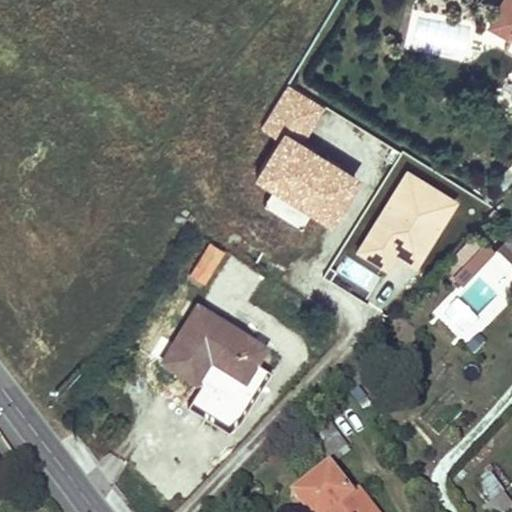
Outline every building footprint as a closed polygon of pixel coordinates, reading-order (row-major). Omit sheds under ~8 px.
[(511,0),(505,0),(489,29),(511,42),(511,41),(511,0)] [(256,174),(275,185),(263,203),(276,211),(301,227),(311,210),(332,223),(355,186),(357,184),(338,171),(342,165),(327,156),(323,162),(322,165),(310,157),(312,155),(316,148),(303,139),(325,105),(290,83),(264,125),(281,135),(256,174)] [(442,189),(406,167),(354,250),(390,272),(398,258),(415,269),(459,199),(442,189)] [(511,241),(509,239),(501,247),(511,257),(511,241)] [(223,250),(208,242),(189,274),(203,283),(223,250)] [(494,252),(485,243),(454,275),(464,285),(494,252)] [(265,347),(198,305),(162,362),(196,382),(210,359),(213,355),(218,358),(216,362),(245,381),(265,347)] [(349,444),(332,422),(310,440),(327,462),(349,444)] [(353,494),(340,478),(332,468),(296,499),(306,511),(374,511),(358,491),(353,494)] [(508,511),(511,509),(511,503),(504,493),(504,492),(490,472),(478,481),(492,502),(488,505),(492,511),(508,511)]
